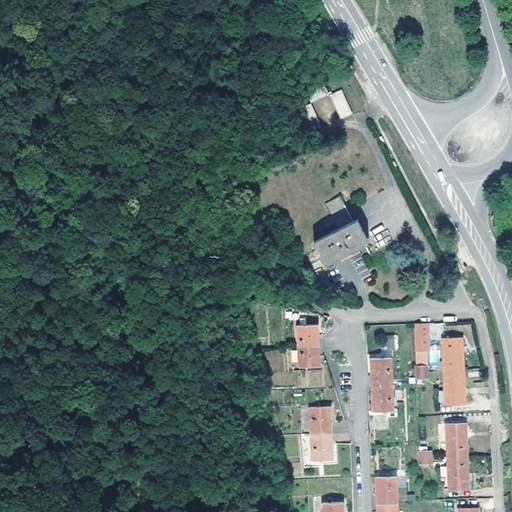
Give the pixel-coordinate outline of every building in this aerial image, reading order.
[(300,93),(306,105),(307,104),(324,95),(318,82),(300,93)] [(336,88),(324,95),(337,118),(349,112),(336,88)] [(319,128),(307,104),(306,105),(295,111),(307,134),(319,128)] [(358,260),(370,253),(364,244),(351,220),(338,195),(322,204),(328,216),(318,221),(323,229),(333,224),(336,229),(312,241),(325,265),(352,250),(358,260)] [(356,217),(351,220),(364,244),(369,241),(356,217)] [(426,322),(413,323),(414,349),(424,349),(428,349),(426,322)] [(299,346),(319,345),(319,333),(318,324),(306,324),(297,325),(299,346)] [(443,370),(445,403),(464,403),(462,370),(461,337),(441,339),(443,370)] [(319,345),(299,346),(300,367),(320,366),(320,355),(319,345)] [(414,349),(414,366),(425,366),(424,349),(414,349)] [(372,395),(373,412),(394,411),(392,384),(391,357),(371,358),(371,371),(372,385),(372,395)] [(311,434),(332,433),(331,419),(330,406),(310,407),(311,434)] [(465,423),(446,424),(447,456),(449,489),(468,488),(467,455),(465,423)] [(332,449),(332,433),(311,434),(312,461),(333,460),(332,449)] [(397,476),(376,477),(376,491),(377,504),(377,511),(397,511),(398,502),(397,476)] [(322,511),(343,511),(344,511),(343,501),(322,502),(322,511)]
